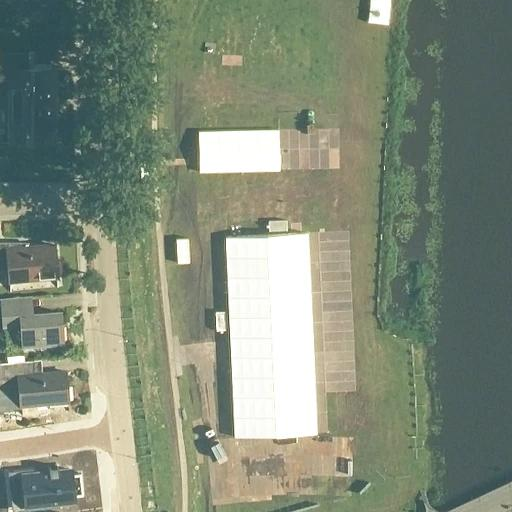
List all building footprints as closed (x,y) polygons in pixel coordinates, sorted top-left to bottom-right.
[(54,10),(54,0),(5,0),(5,8),(54,10)] [(0,82),(10,82),(10,90),(10,145),(53,145),(53,108),(54,108),(54,70),(50,70),(29,70),(29,55),(0,55),(0,82)] [(7,284),(56,279),(53,247),(21,250),(20,245),(0,244),(0,272),(6,273),(7,284)] [(21,350),(61,346),(58,315),(30,317),(28,301),(0,303),(0,309),(2,329),(19,327),(21,350)] [(4,365),(0,365),(0,387),(15,386),(18,408),(66,403),(62,374),(41,376),(32,377),(31,363),(4,365)] [(32,471),(7,474),(9,490),(24,488),(26,511),(28,511),(58,509),(58,505),(72,503),(72,498),(82,497),(79,476),(69,477),(69,471),(57,473),(57,469),(48,470),(48,474),(33,475),(32,471)]
